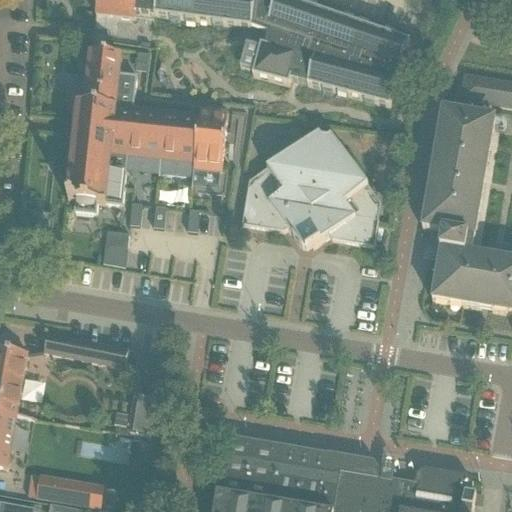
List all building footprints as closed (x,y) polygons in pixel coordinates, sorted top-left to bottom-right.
[(96,13),(96,19),(135,23),(136,10),(155,13),(154,19),(170,21),(170,24),(180,25),(180,22),(186,23),(185,26),(195,27),(196,24),(213,27),(213,29),(223,30),(223,28),(252,32),(252,31),(269,37),(265,49),(261,48),(253,79),(290,89),(291,83),(307,88),(323,93),(322,95),(332,98),(333,95),(338,97),(338,99),(347,102),(348,99),(365,104),(364,106),(374,109),(375,106),(390,110),(398,81),(404,83),(404,84),(405,84),(413,62),(411,62),(405,60),(410,45),(395,40),(396,37),(386,34),(385,36),(369,31),(370,28),(360,25),(359,27),(354,26),(355,23),(345,20),(344,22),(317,13),(318,10),(308,7),(307,9),(302,8),(303,5),(293,2),(292,4),(279,0),(95,0),(94,2),(93,10),(95,12),(96,13)] [(139,57),(137,67),(147,69),(149,59),(139,57)] [(123,210),(128,161),(128,160),(133,114),(137,81),(119,79),(121,62),(111,61),(91,59),(86,109),(79,109),(68,204),(76,205),(75,217),(97,219),(98,208),(123,210)] [(511,86),(465,79),(461,104),(511,112),(511,86)] [(133,114),(128,160),(135,161),(162,164),(167,118),(133,114)] [(484,151),(489,121),(450,114),(448,128),(441,126),(438,144),(445,145),(445,144),(484,151)] [(193,182),(192,189),(219,192),(221,177),(222,177),(228,118),(200,115),(200,121),(195,167),(193,182)] [(162,164),(160,179),(193,182),(195,167),(200,121),(167,118),(162,164)] [(281,162),(282,163),(249,186),(242,229),(284,236),(288,233),(294,242),(293,242),(300,251),(304,256),(307,257),(313,253),(322,247),(321,246),(330,240),(332,244),(374,251),(378,225),(381,208),(368,190),(358,176),(359,175),(358,174),(357,175),(355,171),(355,170),(354,170),(351,166),(352,166),(351,165),(348,161),(348,160),(347,160),(331,138),(328,141),(322,140),(319,136),(293,156),(292,155),(291,156),(288,159),(287,158),(286,159),(287,160),(283,162),(282,162),(281,162)] [(436,156),(433,174),(440,175),(440,174),(479,181),(484,151),(445,144),(445,145),(443,157),(436,156)] [(431,186),(428,203),(435,205),(435,204),(473,210),(474,206),(479,181),(440,174),(440,175),(438,187),(431,186)] [(422,233),(428,234),(468,241),(472,217),(473,210),(435,204),(435,205),(433,216),(426,215),(422,233)] [(132,208),(130,230),(139,231),(142,209),(132,208)] [(156,211),(154,232),(163,234),(166,212),(156,211)] [(190,214),(188,236),(197,237),(200,215),(190,214)] [(428,234),(425,251),(433,252),(432,260),(440,262),(439,265),(439,267),(432,305),(433,305),(450,308),(452,301),(464,303),(471,265),(464,264),(468,241),(428,234)] [(106,250),(104,269),(125,273),(128,252),(106,250)] [(464,303),(462,310),(480,313),(481,306),(493,308),(494,308),(500,270),(471,265),(464,303)] [(511,311),(511,271),(500,270),(494,308),(493,308),(492,315),(510,318),(511,311)] [(125,373),(129,355),(48,339),(44,357),(125,373)] [(0,352),(0,417),(17,420),(20,400),(24,377),(28,358),(0,352)] [(166,378),(168,365),(139,359),(136,373),(166,378)] [(139,399),(136,435),(159,437),(162,401),(139,399)] [(0,417),(0,471),(7,473),(13,442),(17,420),(0,417)] [(126,431),(128,419),(116,418),(114,429),(126,431)] [(473,511),(476,498),(476,497),(472,497),(472,492),(473,489),(473,487),(468,480),(423,472),(416,478),(415,487),(407,486),(395,484),(394,489),(377,486),(379,472),(374,464),(327,456),(327,457),(323,457),(323,456),(233,441),(226,446),(214,511),(473,511)] [(133,445),(128,469),(138,471),(142,447),(133,445)] [(42,481),(38,503),(93,511),(99,511),(103,491),(42,481)]
